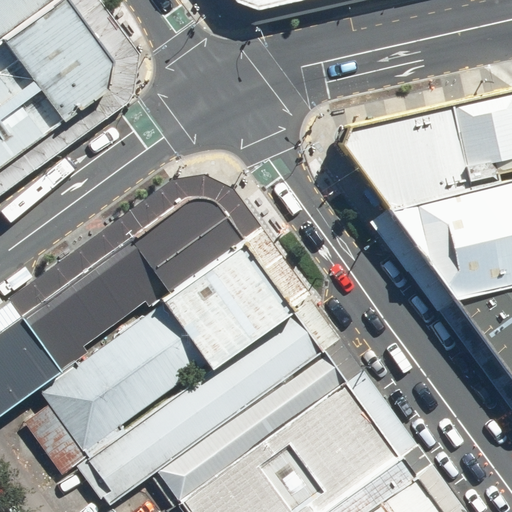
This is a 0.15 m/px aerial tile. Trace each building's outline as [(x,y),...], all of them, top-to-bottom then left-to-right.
[(0,74),(42,131),(107,87),(110,57),(63,0),(62,0),(0,44),(0,74)] [(0,0),(0,44),(62,0),(0,0)] [(249,10),(291,0),(228,0),(230,2),(249,10)] [(0,74),(0,161),(42,131),(0,74)] [(337,146),(379,209),(511,178),(511,109),(509,97),(340,130),(337,139),(337,146)] [(511,178),(379,209),(448,299),(511,283),(511,178)] [(162,291),(235,240),(208,202),(183,197),(125,240),(162,291)] [(162,291),(125,240),(15,318),(52,369),(151,299),(162,291)] [(286,312),(235,240),(162,291),(151,299),(155,305),(203,371),(286,312)] [(511,283),(448,299),(511,386),(511,283)] [(62,472),(203,371),(155,305),(14,406),(62,472)] [(100,511),(316,356),(286,315),(70,470),(100,511)] [(0,406),(52,369),(15,318),(0,328),(0,406)] [(174,500),(336,384),(316,356),(154,472),(174,500)] [(358,511),(404,479),(336,384),(174,500),(182,511),(358,511)] [(358,511),(427,511),(404,479),(358,511)]
